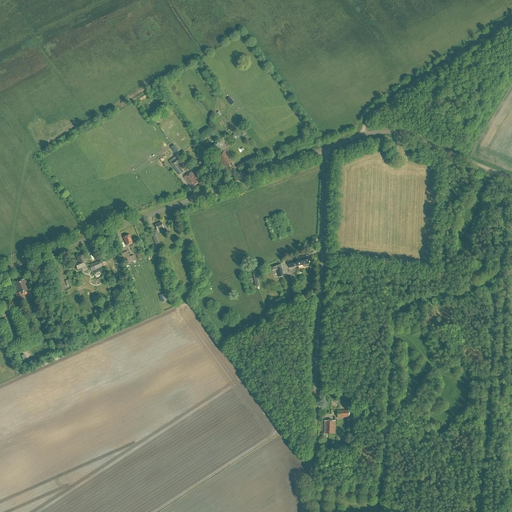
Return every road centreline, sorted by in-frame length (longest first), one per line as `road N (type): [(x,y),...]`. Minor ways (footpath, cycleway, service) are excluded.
road 1 (unclassified): [(307,511),(323,149)]
road 2 (unclassified): [(0,271),(323,149)]
road 3 (unclassified): [(323,149),(386,131),(511,179)]
road 4 (track): [(511,20),(389,100),(363,134)]
